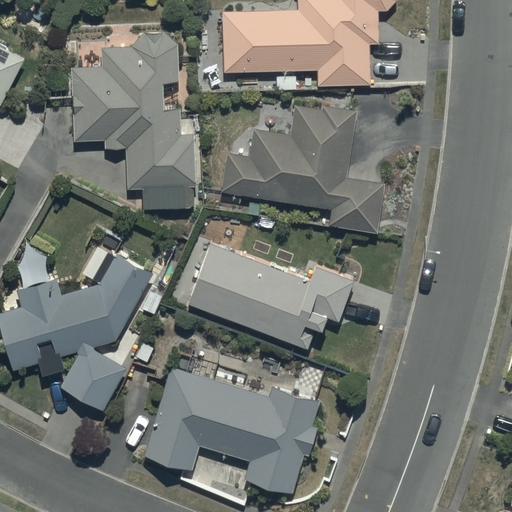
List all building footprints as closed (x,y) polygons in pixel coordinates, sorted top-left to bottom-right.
[(295,0),(296,7),(220,9),(223,71),(312,67),(313,81),(370,78),(368,40),(378,39),(376,7),(385,7),(393,0),(295,0)] [(216,23),(195,24),(197,55),(217,55),(216,23)] [(71,66),(72,134),(72,139),(104,138),(104,144),(125,144),(127,187),(141,186),(142,207),(196,206),(194,133),(179,133),(179,106),(161,106),(161,79),(178,79),(176,41),(160,28),(143,28),(130,42),(100,44),(101,64),(71,66)] [(0,97),(23,58),(0,45),(0,97)] [(247,154),(225,151),(219,190),(328,205),(325,223),(375,230),(382,182),(347,177),(357,106),(320,100),(319,105),(296,101),(292,131),(252,125),(247,154)] [(206,241),(184,299),(307,344),(314,325),(319,327),(324,313),(340,318),(355,277),(311,261),(305,276),(237,251),(206,241)] [(20,304),(0,310),(0,334),(9,368),(38,361),(40,371),(63,365),(60,354),(77,350),(59,382),(101,407),(127,363),(93,344),(112,336),(150,271),(114,251),(98,279),(59,291),(54,275),(15,287),(20,304)] [(267,392),(169,363),(142,453),(191,467),(197,446),(246,460),(242,475),(291,490),(302,450),(308,452),(316,425),(311,424),(319,398),(269,383),(267,392)]
